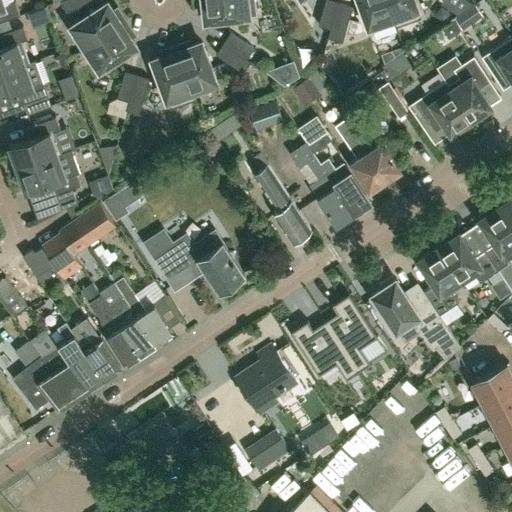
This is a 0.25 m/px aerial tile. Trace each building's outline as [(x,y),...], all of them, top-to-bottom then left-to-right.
[(4,5),(2,0),(0,0),(0,21),(20,14),(15,0),(4,5)] [(93,1),(92,0),(62,0),(66,11),(93,1)] [(254,0),(198,0),(199,11),(205,10),(206,20),(256,14),(254,0)] [(328,37),(339,0),(337,0),(325,0),(318,24),(330,27),(328,36),(328,37)] [(353,4),(339,0),(328,37),(342,41),(353,4)] [(395,26),(396,25),(387,0),(359,0),(370,30),(394,21),(395,26)] [(387,0),(396,25),(421,16),(414,0),(387,0)] [(442,0),(442,1),(458,13),(474,2),(470,0),(442,0)] [(82,49),(126,20),(117,6),(112,9),(107,1),(71,24),(85,45),(81,48),(82,49)] [(31,29),(54,24),(50,8),(27,13),(31,29)] [(135,34),(126,20),(82,49),(96,71),(136,45),(130,37),(135,34)] [(0,32),(0,38),(2,45),(0,45),(0,71),(25,63),(17,41),(28,37),(23,24),(0,32)] [(223,42),(250,60),(247,57),(253,47),(230,31),(223,42)] [(511,34),(481,55),(495,76),(506,69),(511,78),(511,34)] [(191,39),(175,44),(195,98),(192,89),(216,80),(202,40),(192,44),(191,39)] [(243,71),(250,60),(223,42),(216,53),(243,71)] [(170,107),(195,98),(175,44),(159,50),(161,55),(152,58),(170,107)] [(480,87),(490,80),(474,55),(453,68),(459,76),(449,83),(446,79),(445,79),(471,119),(476,115),(478,119),(490,111),(488,108),(492,105),(480,87)] [(35,59),(25,63),(0,71),(0,97),(19,91),(23,102),(48,93),(35,59)] [(126,109),(137,73),(125,69),(117,97),(129,100),(126,109)] [(300,89),(310,102),(335,83),(325,70),(300,89)] [(149,77),(137,73),(126,109),(139,113),(149,77)] [(438,114),(446,126),(450,132),(454,130),(456,133),(468,125),(467,122),(471,119),(445,79),(414,100),(428,121),(438,114)] [(249,108),(257,129),(283,120),(276,99),(249,108)] [(366,129),(354,110),(343,117),(347,124),(384,179),(391,174),(393,175),(397,173),(398,170),(401,168),(375,128),(369,127),(366,129)] [(35,135),(29,137),(9,145),(18,167),(72,148),(71,147),(62,151),(54,130),(60,128),(56,115),(31,124),(35,135)] [(343,117),(336,122),(357,156),(350,161),(369,189),(372,187),(374,188),(378,185),(378,183),(384,179),(347,124),(343,117)] [(309,142),(313,150),(331,138),(326,131),(309,142)] [(313,150),(309,142),(307,140),(292,150),(301,164),(308,159),(319,177),(310,183),(319,196),(337,222),(354,211),(321,161),(313,150)] [(26,190),(46,183),(52,181),(56,193),(80,184),(76,172),(80,171),(72,148),(18,167),(26,190)] [(321,161),(354,211),(370,200),(346,163),(344,165),(342,161),(335,166),(328,156),(321,161)] [(244,157),(236,163),(248,182),(257,177),(244,157)] [(296,238),(298,240),(305,236),(303,233),(311,228),(266,164),(258,169),(268,182),(267,183),(283,205),(273,211),(293,240),(296,238)] [(507,199),(499,204),(511,222),(511,191),(505,196),(507,199)] [(116,224),(101,201),(74,219),(90,242),(116,224)] [(485,248),(498,268),(509,261),(507,259),(511,256),(511,222),(499,204),(492,209),(490,206),(479,214),(481,216),(479,218),(495,242),(485,248)] [(90,242),(74,219),(64,225),(62,235),(74,253),(90,242)] [(187,233),(154,254),(169,278),(188,265),(195,275),(205,268),(219,289),(231,281),(235,283),(243,278),(243,273),(244,272),(234,256),(236,251),(230,250),(216,229),(195,243),(187,233)] [(446,239),(438,245),(463,283),(464,282),(461,278),(473,270),(479,280),(498,268),(485,248),(475,255),(459,231),(457,232),(455,229),(444,236),(446,239)] [(62,235),(58,235),(43,245),(44,247),(56,265),(63,276),(81,264),(74,253),(62,235)] [(433,282),(423,289),(439,313),(458,301),(451,291),(463,283),(438,245),(418,258),(433,282)] [(56,265),(44,247),(29,257),(41,275),(56,265)] [(43,296),(20,264),(7,275),(30,306),(43,296)] [(459,343),(440,314),(437,317),(419,289),(408,296),(395,277),(393,278),(392,275),(379,283),(381,286),(372,292),(386,313),(382,316),(390,328),(394,326),(396,329),(411,319),(434,345),(435,345),(446,357),(459,343)] [(5,276),(0,280),(0,298),(14,316),(28,305),(5,276)] [(125,276),(116,281),(116,282),(156,342),(173,331),(155,303),(146,309),(125,276)] [(511,283),(508,277),(497,283),(505,297),(511,293),(511,283)] [(102,294),(101,295),(140,353),(156,342),(116,282),(100,292),(102,294)] [(325,319),(358,370),(370,362),(360,346),(377,335),(349,292),(332,303),(337,311),(325,319)] [(125,363),(140,353),(101,295),(91,302),(110,332),(106,335),(125,363)] [(508,325),(493,311),(487,317),(499,329),(508,325)] [(90,386),(105,376),(78,336),(66,319),(58,324),(65,338),(57,343),(60,348),(61,348),(69,359),(90,386)] [(346,378),(358,370),(325,319),(313,327),(307,319),(290,330),(319,373),(336,362),(346,378)] [(88,330),(78,336),(105,376),(121,366),(102,337),(95,341),(88,330)] [(236,376),(236,377),(260,413),(277,401),(272,393),(294,378),(295,379),(296,379),(271,342),(257,352),(262,360),(237,377),(236,376)] [(42,352),(41,353),(75,396),(90,386),(69,359),(61,348),(60,348),(57,343),(42,352)] [(19,386),(36,407),(50,397),(58,407),(75,396),(41,353),(26,365),(33,375),(19,386)] [(483,400),(511,385),(511,372),(506,362),(472,380),(483,400)] [(493,420),(511,410),(511,385),(483,400),(493,420)] [(391,427),(408,416),(397,399),(380,410),(391,427)] [(435,410),(444,423),(453,418),(444,404),(435,410)] [(503,440),(511,435),(511,410),(493,420),(503,440)] [(115,447),(132,473),(140,483),(187,453),(163,417),(115,447)] [(461,431),(453,418),(444,423),(453,436),(461,431)] [(289,447),(276,427),(245,447),(258,468),(289,447)] [(511,435),(503,440),(511,456),(511,435)] [(356,439),(341,454),(355,468),(370,454),(356,439)] [(476,442),(468,447),(476,460),(485,455),(476,442)] [(493,468),(485,455),(476,460),(485,473),(493,468)] [(396,465),(372,488),(388,504),(411,482),(396,465)] [(133,503),(129,498),(114,511),(168,511),(147,490),(133,503)] [(330,511),(309,490),(286,511),(330,511)] [(362,506),(365,511),(376,511),(370,501),(362,506)]
